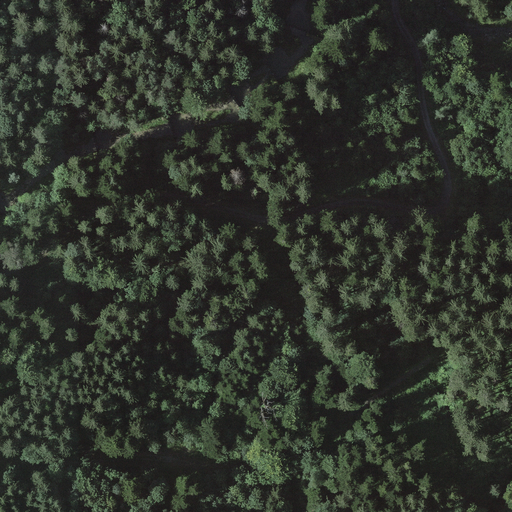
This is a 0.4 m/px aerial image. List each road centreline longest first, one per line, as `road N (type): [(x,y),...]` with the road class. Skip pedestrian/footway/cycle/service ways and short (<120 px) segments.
road 1 (track): [(396,0),(395,15),(418,56),(430,141),(445,168),(443,200),(423,212),(371,201),(324,205),(271,222),(189,197),(103,203),(0,277)]
road 2 (track): [(0,458),(47,466),(131,455),(193,469),(244,465),(317,444),(479,319),(511,305)]
